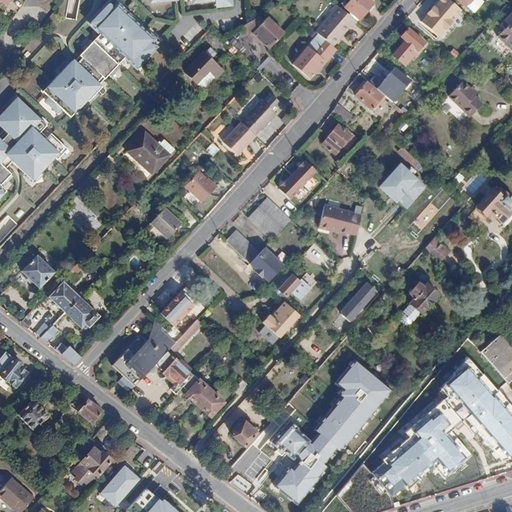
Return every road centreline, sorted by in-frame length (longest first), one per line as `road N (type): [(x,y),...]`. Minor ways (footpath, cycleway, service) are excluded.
road 1 (residential): [(75,375),(317,112)]
road 2 (residential): [(184,460),(371,251)]
road 3 (unknown): [(0,259),(157,89)]
road 4 (residential): [(317,112),(407,0)]
road 5 (residential): [(75,375),(184,460)]
